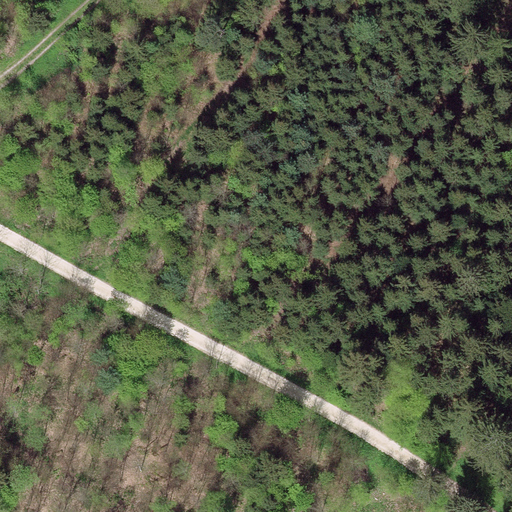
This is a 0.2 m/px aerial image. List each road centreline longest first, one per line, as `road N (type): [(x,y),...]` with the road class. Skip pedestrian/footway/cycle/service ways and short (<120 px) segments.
road 1 (track): [(0,227),(351,425),(487,511)]
road 2 (track): [(0,82),(96,0)]
